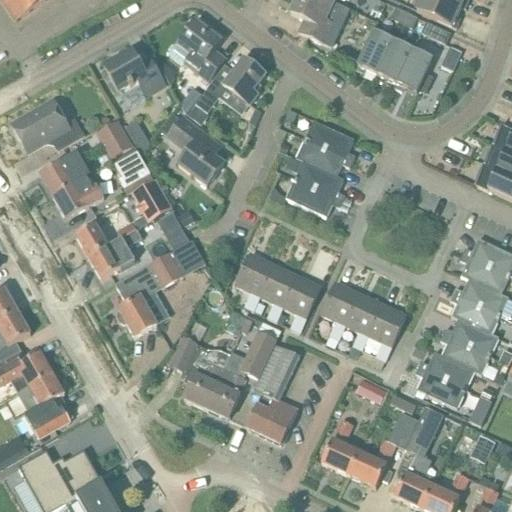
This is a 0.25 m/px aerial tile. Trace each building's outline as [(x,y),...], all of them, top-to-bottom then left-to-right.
[(0,0),(0,58),(23,45),(20,38),(26,35),(29,42),(88,9),(82,0),(5,0),(15,16),(8,20),(0,5),(0,0)] [(330,3),(321,0),(298,0),(290,17),(305,24),(299,36),(326,48),(335,30),(325,26),(335,6),(330,3)] [(465,14),(465,13),(438,0),(422,0),(416,14),(438,24),(456,33),(459,26),(455,24),(461,12),(465,14)] [(438,0),(465,13),(468,6),(464,4),(466,0),(438,0)] [(390,21),(401,27),(406,16),(395,10),(390,21)] [(417,20),(406,16),(401,27),(411,31),(417,20)] [(181,68),(185,68),(208,86),(225,63),(214,55),(222,45),(195,25),(178,49),(172,49),(168,53),(169,59),(181,68)] [(420,37),(427,40),(445,48),(451,37),(425,26),(420,37)] [(374,83),(375,83),(394,44),(374,34),(355,74),(362,77),(364,73),(376,79),(374,83)] [(384,82),(396,88),(397,88),(414,53),(413,53),(417,46),(407,41),(403,49),(394,44),(375,83),(382,86),(384,82)] [(397,88),(396,88),(394,92),(401,95),(403,91),(417,98),(420,92),(427,95),(433,80),(427,77),(433,63),(414,53),(397,88)] [(104,71),(114,88),(119,97),(138,86),(146,101),(166,89),(161,81),(151,63),(141,69),(133,54),(104,71)] [(219,102),(227,92),(250,109),(258,98),(253,95),(265,79),(244,63),(234,76),(225,69),(207,93),(219,102)] [(187,119),(196,106),(191,103),(185,103),(180,106),(187,119)] [(59,156),(76,146),(85,140),(75,123),(67,128),(53,104),(11,128),(28,158),(52,144),(59,156)] [(210,118),(196,108),(188,120),(201,130),(210,118)] [(177,114),(171,122),(176,125),(181,118),(177,114)] [(183,120),(167,141),(187,156),(178,168),(191,178),(207,190),(224,168),(215,161),(196,146),(204,136),(188,124),(183,120)] [(96,138),(111,164),(133,151),(119,125),(96,138)] [(150,148),(136,125),(125,131),(142,159),(150,148)] [(305,144),(352,166),(355,160),(348,157),(354,144),(314,125),(305,144)] [(511,157),(511,133),(501,128),(494,149),(492,148),(511,157)] [(296,163),(344,185),(344,184),(337,181),(342,169),(350,172),(352,166),(305,144),(296,163)] [(282,147),(279,154),(286,158),(289,150),(282,147)] [(483,168),(511,181),(511,157),(492,148),(485,168),(483,168)] [(113,165),(123,183),(118,185),(126,199),(152,183),(135,153),(113,165)] [(57,168),(40,178),(53,201),(76,188),(90,180),(83,167),(77,157),(63,165),(57,168)] [(295,184),(342,206),(345,202),(345,200),(338,197),(344,185),(296,163),(303,166),(295,184)] [(475,189),(511,206),(511,181),(483,168),(475,189)] [(76,188),(53,201),(66,224),(89,211),(89,210),(103,202),(90,180),(76,188)] [(156,183),(132,198),(138,209),(136,210),(141,219),(144,218),(144,219),(149,227),(173,213),(156,183)] [(342,206),(295,184),(286,203),(326,222),(332,209),(340,212),(340,211),(342,206)] [(342,206),(340,211),(347,214),(349,209),(342,206)] [(193,213),(182,220),(188,229),(198,222),(193,213)] [(132,226),(117,235),(121,243),(137,235),(137,234),(136,233),(132,226)] [(96,229),(93,230),(76,240),(89,262),(109,251),(108,251),(96,229)] [(109,251),(89,262),(102,285),(119,275),(121,274),(135,266),(127,252),(142,243),(137,235),(121,243),(108,251),(109,251)] [(465,252),(462,259),(510,281),(511,276),(511,258),(478,243),(472,256),(465,252)] [(205,268),(192,245),(148,270),(161,293),(161,294),(185,280),(205,268)] [(251,258),(242,277),(236,289),(251,296),(245,311),(253,314),(274,269),(251,258)] [(510,281),(462,259),(459,265),(467,268),(461,281),(468,284),(508,303),(509,301),(502,298),(510,281)] [(274,269),(253,314),(254,315),(261,301),(274,307),(268,321),(276,325),(297,280),(274,269)] [(143,304),(161,293),(148,270),(137,277),(136,276),(116,288),(128,309),(119,314),(134,342),(157,329),(143,304)] [(297,280),(276,325),(277,326),(281,318),(283,312),(297,318),(290,332),(300,336),(321,291),(297,280)] [(455,293),(453,299),(500,321),(508,303),(468,284),(462,296),(455,293)] [(325,349),(334,352),(359,298),(336,287),(321,319),(336,326),(325,349)] [(0,325),(18,316),(5,293),(0,295),(0,325)] [(383,309),(359,298),(334,352),(335,353),(345,330),(359,337),(353,350),(361,354),(383,309)] [(500,321),(453,299),(450,305),(457,308),(451,321),(458,324),(498,343),(499,342),(492,338),(500,321)] [(406,320),(383,309),(361,354),(362,354),(368,341),(382,348),(376,361),(385,365),(406,320)] [(0,335),(9,351),(31,339),(18,316),(0,325),(0,335)] [(281,318),(277,326),(282,328),(286,320),(281,318)] [(446,333),(443,339),(490,361),(498,343),(458,324),(453,336),(446,333)] [(277,345),(258,336),(240,374),(259,383),(275,349),(277,345)] [(447,348),(442,360),(482,378),(490,361),(443,339),(440,345),(447,348)] [(184,403),(206,413),(225,373),(205,364),(210,354),(182,342),(178,351),(170,369),(194,381),(184,403)] [(275,349),(259,383),(253,395),(263,399),(258,410),(257,410),(246,432),(281,449),(298,414),(278,405),(300,361),(275,349)] [(511,357),(504,354),(499,365),(509,369),(511,362),(511,357)] [(0,368),(0,392),(10,386),(17,398),(53,378),(41,357),(27,365),(22,356),(0,368)] [(418,372),(466,394),(474,376),(481,379),(482,378),(442,360),(435,356),(429,369),(421,366),(418,372)] [(417,394),(435,403),(457,413),(466,394),(418,372),(415,378),(423,382),(417,394)] [(225,373),(206,413),(228,424),(237,406),(240,398),(238,397),(245,381),(225,373)] [(53,378),(17,398),(19,400),(25,411),(27,414),(29,417),(25,419),(39,443),(42,441),(70,425),(69,423),(63,413),(59,415),(54,405),(62,400),(65,398),(53,378)] [(363,383),(356,397),(380,408),(386,395),(363,383)] [(416,410),(394,400),(390,409),(412,419),(416,410)] [(337,412),(334,418),(339,421),(342,414),(337,412)] [(473,416),(467,428),(479,434),(485,422),(473,416)] [(342,424),(332,445),(322,467),(349,480),(360,456),(344,448),(353,429),(342,424)] [(480,439),(470,460),(485,467),(495,446),(480,439)] [(360,456),(349,480),(376,493),(387,470),(386,470),(396,449),(385,443),(376,463),(360,456)] [(70,445),(15,477),(34,511),(60,497),(68,511),(115,511),(102,488),(101,489),(99,484),(93,487),(70,445)] [(511,452),(500,446),(492,461),(507,468),(511,470),(511,452)] [(405,478),(403,483),(394,501),(417,511),(422,511),(433,489),(417,482),(426,462),(415,457),(405,479),(405,478)] [(433,489),(422,511),(455,511),(459,504),(469,482),(459,477),(450,497),(433,489)] [(491,511),(499,498),(487,492),(478,511),(491,511)]
